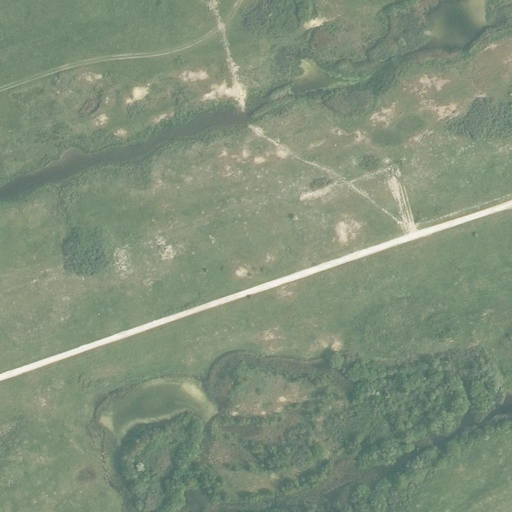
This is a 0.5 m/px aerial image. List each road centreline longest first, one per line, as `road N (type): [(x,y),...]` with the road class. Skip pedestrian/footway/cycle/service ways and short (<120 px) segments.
road 1 (track): [(0,376),(511,204)]
road 2 (track): [(0,91),(101,59),(157,56),(193,44),(241,0)]
